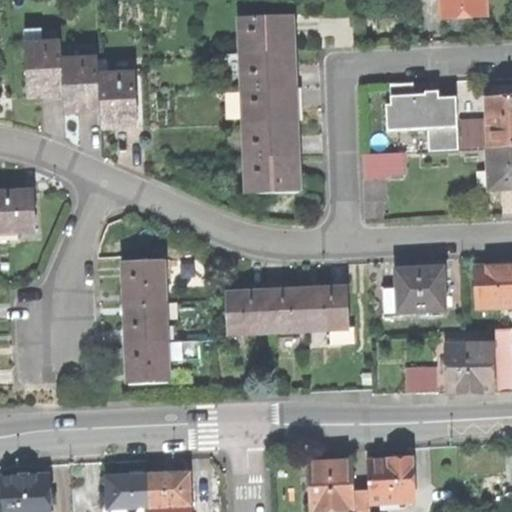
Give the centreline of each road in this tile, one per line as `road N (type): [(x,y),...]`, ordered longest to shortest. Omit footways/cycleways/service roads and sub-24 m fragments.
road 1 (residential): [(349,249),(341,68),(511,59)]
road 2 (tertiary): [(244,428),(511,417)]
road 3 (residential): [(349,249),(304,252),(244,241),(111,185)]
road 4 (tertiary): [(0,440),(244,428)]
road 5 (residential): [(511,241),(349,249)]
road 6 (residential): [(111,185),(70,276),(59,335)]
